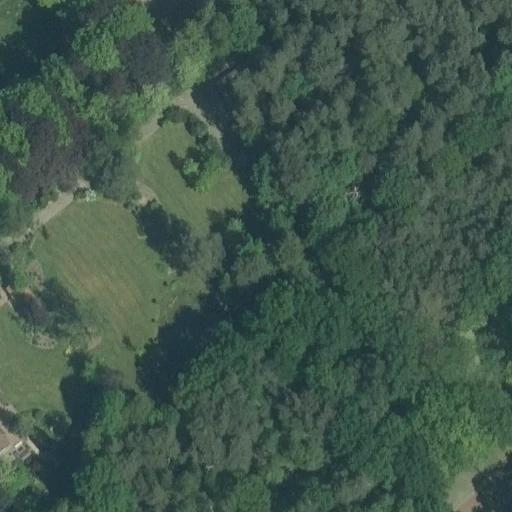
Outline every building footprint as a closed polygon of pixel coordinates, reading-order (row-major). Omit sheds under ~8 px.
[(116,0),(96,0),(104,10),(116,0)] [(216,0),(177,0),(128,39),(153,71),(227,12),(216,0)] [(272,108),(240,68),(202,98),(234,138),(272,108)] [(40,307),(19,280),(4,291),(25,319),(40,307)] [(0,452),(2,451),(11,443),(0,429),(0,452)]
